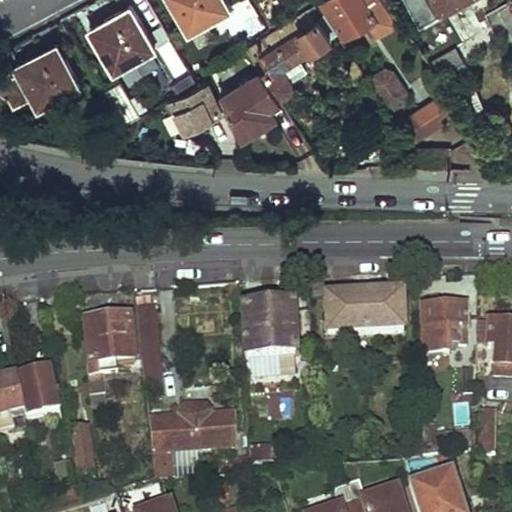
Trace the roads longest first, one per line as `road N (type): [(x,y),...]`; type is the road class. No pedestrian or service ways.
road 1 (tertiary): [(511,199),(139,184),(0,160)]
road 2 (secondary): [(511,239),(136,245),(0,259)]
